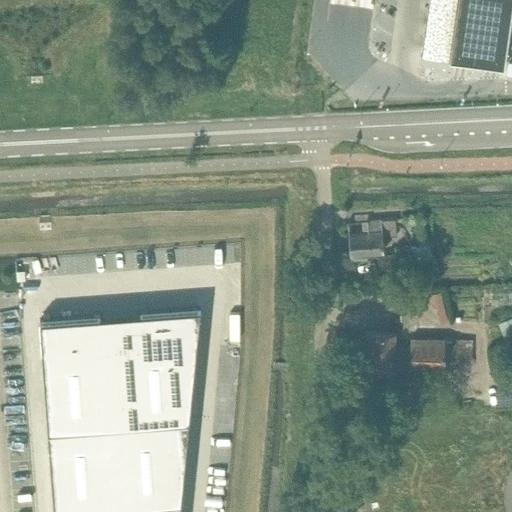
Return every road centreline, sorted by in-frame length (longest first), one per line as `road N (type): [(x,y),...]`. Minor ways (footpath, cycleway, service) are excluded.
road 1 (unclassified): [(306,500),(327,236),(318,128)]
road 2 (secondary): [(0,145),(318,128)]
road 3 (secondary): [(318,128),(511,119)]
